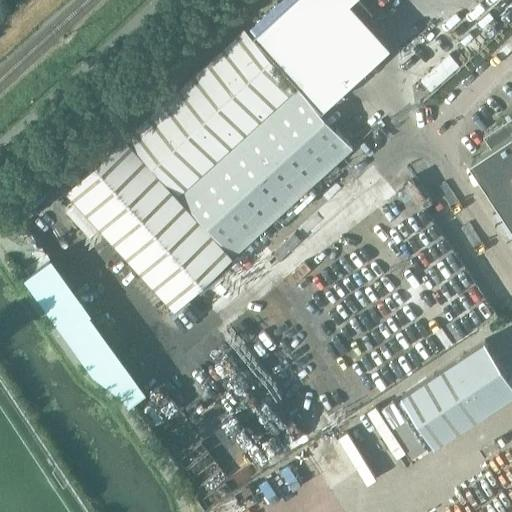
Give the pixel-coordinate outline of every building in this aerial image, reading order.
[(291,0),(256,32),(324,107),(381,55),(340,10),(351,0),(291,0)] [(176,307),(235,253),(354,146),(246,27),(68,189),(176,307)] [(511,116),(484,135),(492,146),(471,160),(511,223),(511,116)] [(18,220),(0,232),(0,235),(27,275),(47,261),(18,220)] [(47,261),(27,275),(96,370),(123,391),(131,402),(147,390),(52,258),(47,261)] [(511,379),(486,340),(402,395),(435,445),(511,394),(511,379)]
